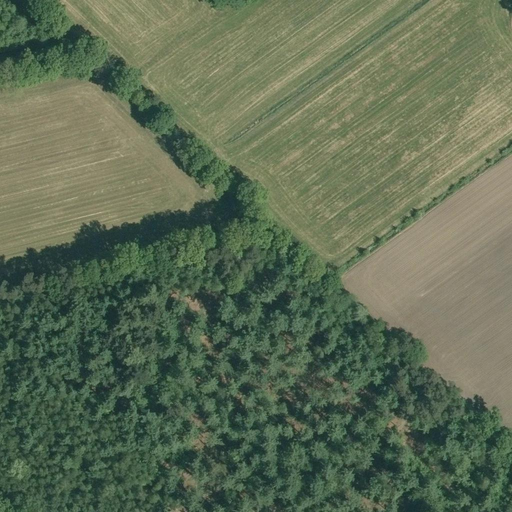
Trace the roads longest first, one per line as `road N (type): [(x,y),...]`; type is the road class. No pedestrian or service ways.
road 1 (track): [(489,511),(265,359)]
road 2 (track): [(248,484),(169,379),(94,317)]
road 3 (track): [(280,330),(221,441)]
